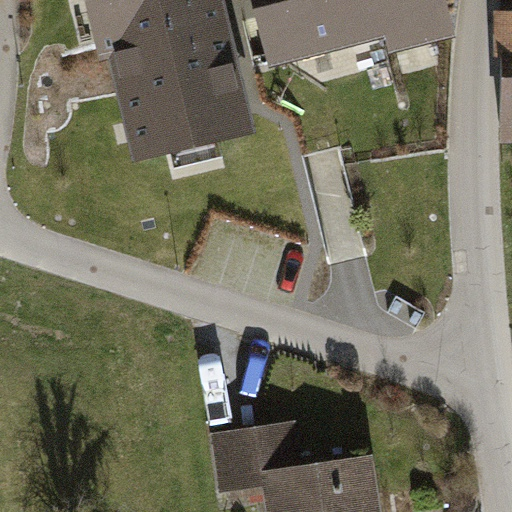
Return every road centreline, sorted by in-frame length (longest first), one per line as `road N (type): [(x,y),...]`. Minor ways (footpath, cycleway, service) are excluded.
road 1 (residential): [(0,233),(420,369),(491,364)]
road 2 (residential): [(481,0),(472,183),(491,364)]
road 3 (residential): [(491,364),(511,511)]
